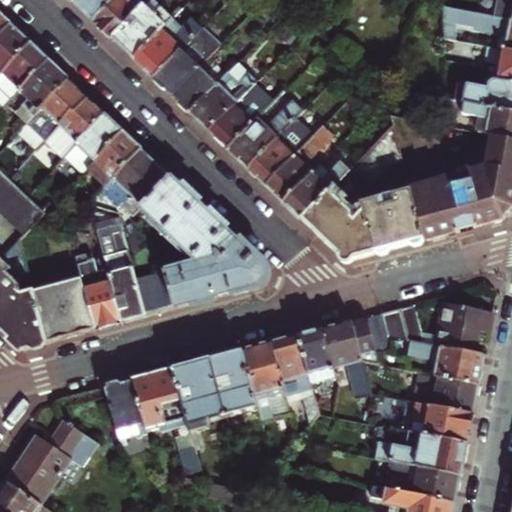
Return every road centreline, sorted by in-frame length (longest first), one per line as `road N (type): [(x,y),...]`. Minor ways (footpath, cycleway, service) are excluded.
road 1 (residential): [(27,0),(331,299)]
road 2 (residential): [(331,299),(0,386)]
road 3 (residential): [(511,249),(331,299)]
road 4 (residential): [(484,511),(511,373)]
